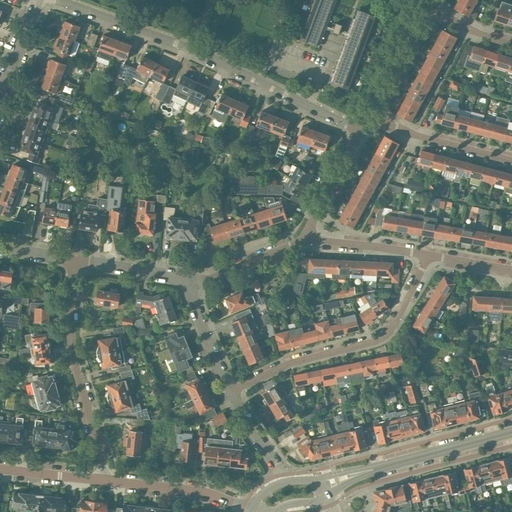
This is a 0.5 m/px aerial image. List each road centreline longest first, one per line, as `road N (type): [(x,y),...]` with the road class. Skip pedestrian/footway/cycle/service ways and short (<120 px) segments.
road 1 (residential): [(361,132),(192,51),(57,0)]
road 2 (residential): [(426,255),(384,336),(230,391)]
road 3 (residential): [(102,480),(72,355),(74,259)]
road 4 (residential): [(102,480),(204,492),(251,509)]
road 5 (residential): [(511,161),(368,120)]
road 6 (tertiary): [(376,468),(511,431)]
road 7 (residential): [(189,280),(207,281),(306,241)]
road 8 (residential): [(368,120),(427,12)]
road 9 (residential): [(306,241),(361,132)]
road 10 (residential): [(306,241),(426,255)]
